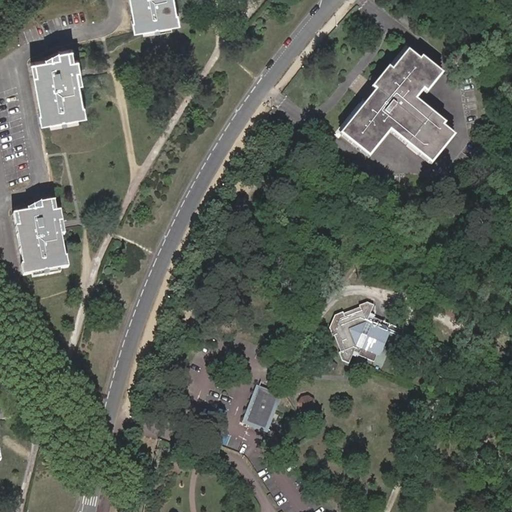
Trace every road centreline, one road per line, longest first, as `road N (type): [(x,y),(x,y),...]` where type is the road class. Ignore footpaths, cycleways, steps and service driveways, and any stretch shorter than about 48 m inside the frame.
road 1 (residential): [(89,511),(131,341),(176,237),(231,134),(334,0)]
road 2 (unknown): [(189,210),(278,250),(338,151)]
